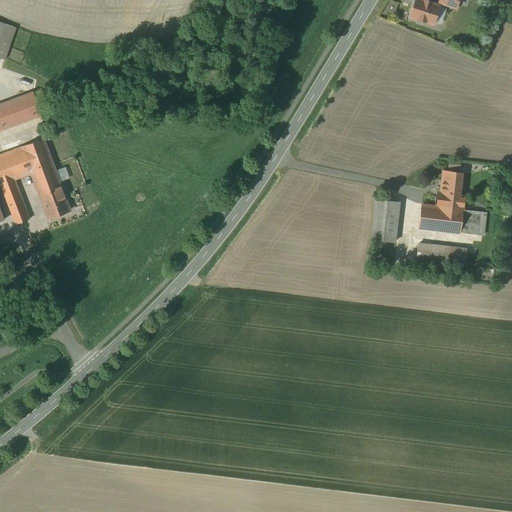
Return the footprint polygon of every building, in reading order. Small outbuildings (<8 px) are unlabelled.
[(209,0),(207,15),(219,18),(222,0),(209,0)] [(441,0),(439,6),(458,12),(462,0),(441,0)] [(442,10),(419,1),(412,19),(435,28),(442,10)] [(0,75),(10,39),(0,36),(0,75)] [(26,97),(0,106),(0,139),(37,126),(26,97)] [(10,189),(26,184),(46,233),(70,223),(38,145),(18,153),(0,158),(0,209),(9,236),(24,230),(10,189)] [(436,181),(432,216),(413,214),(410,237),(458,241),(460,219),(457,218),(460,183),(436,181)] [(388,263),(391,212),(369,211),(365,262),(388,263)] [(460,252),(412,248),(410,268),(458,272),(460,252)]
